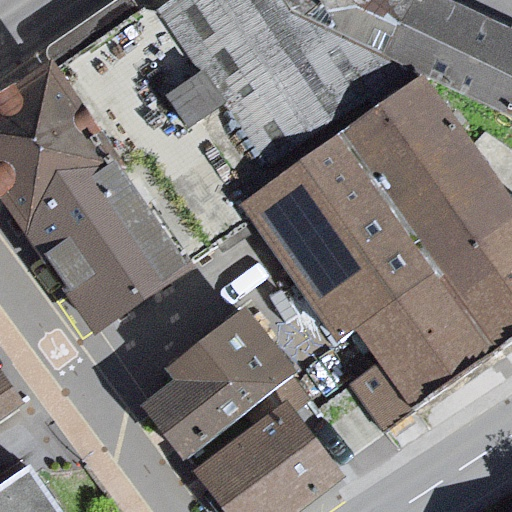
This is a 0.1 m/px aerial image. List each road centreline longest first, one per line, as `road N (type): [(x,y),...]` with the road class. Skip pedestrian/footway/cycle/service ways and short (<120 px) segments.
road 1 (residential): [(0,285),(155,511)]
road 2 (residential): [(391,511),(511,433)]
